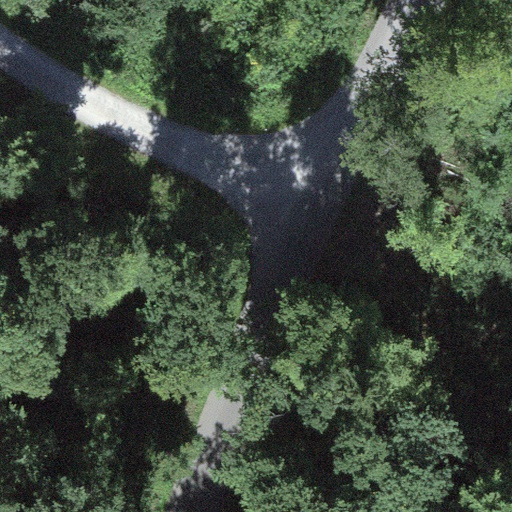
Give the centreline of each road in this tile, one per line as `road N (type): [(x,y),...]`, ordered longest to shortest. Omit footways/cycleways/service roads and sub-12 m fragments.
road 1 (unclassified): [(190,511),(274,286),(298,185),(377,86),(425,0)]
road 2 (track): [(0,44),(207,161),(298,185)]
